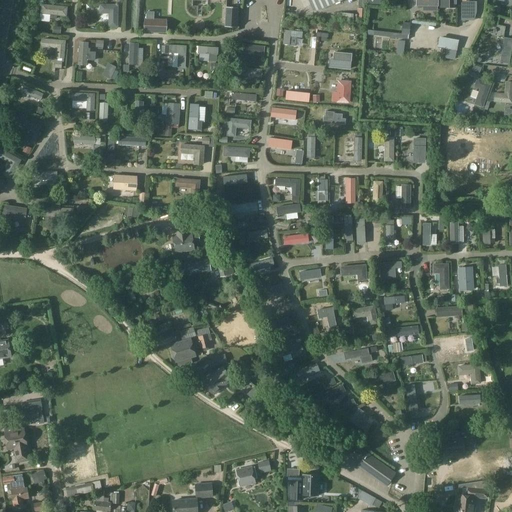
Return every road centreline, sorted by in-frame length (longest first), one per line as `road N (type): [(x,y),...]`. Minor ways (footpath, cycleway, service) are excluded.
road 1 (unknown): [(415,511),(185,386),(38,254),(0,254)]
road 2 (unknown): [(186,92),(70,87),(76,38),(230,36)]
